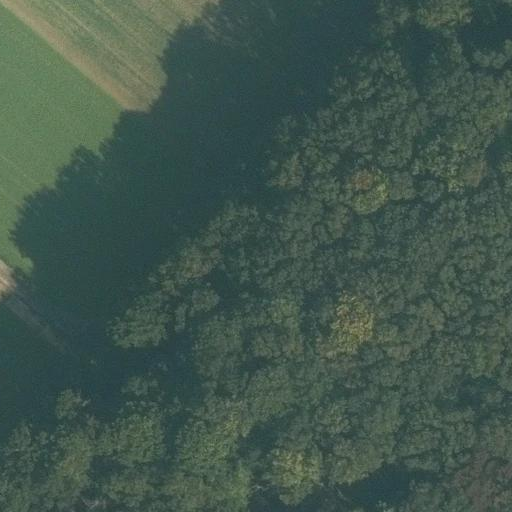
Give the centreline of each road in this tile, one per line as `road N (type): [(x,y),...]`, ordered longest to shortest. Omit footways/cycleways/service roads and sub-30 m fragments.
road 1 (track): [(393,0),(0,464)]
road 2 (track): [(101,344),(0,268)]
